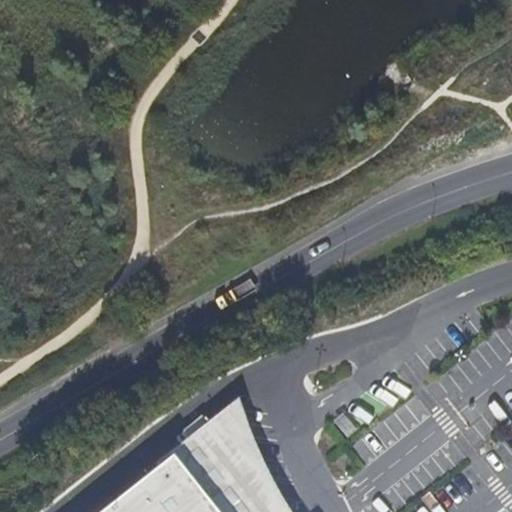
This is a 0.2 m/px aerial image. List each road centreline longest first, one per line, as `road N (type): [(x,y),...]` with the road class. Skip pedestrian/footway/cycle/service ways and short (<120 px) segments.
road 1 (tertiary): [(511,170),(388,212),(0,437)]
road 2 (unknown): [(258,380),(215,404),(79,511)]
